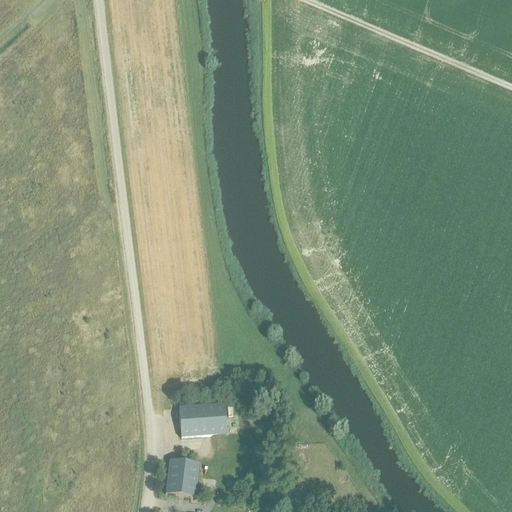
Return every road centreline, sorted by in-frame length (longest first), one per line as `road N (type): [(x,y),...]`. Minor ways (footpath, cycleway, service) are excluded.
road 1 (unclassified): [(145,511),(152,440),(97,0)]
road 2 (track): [(303,0),(511,88)]
